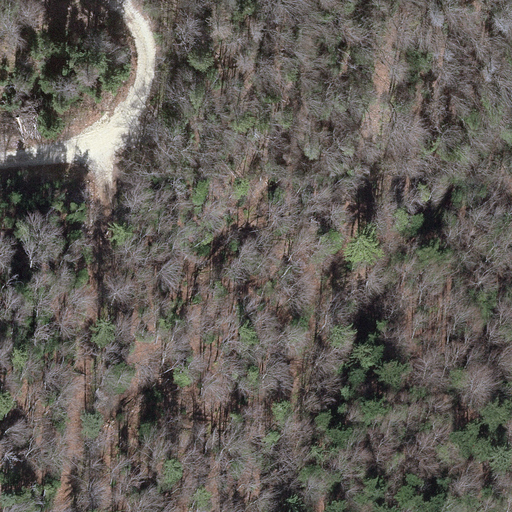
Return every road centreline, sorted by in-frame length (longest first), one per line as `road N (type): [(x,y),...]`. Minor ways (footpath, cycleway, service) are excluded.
road 1 (track): [(100,137),(105,241),(61,511)]
road 2 (track): [(0,159),(100,137),(135,111),(148,61),(144,35),(121,0)]
road 3 (track): [(407,0),(376,104),(355,219)]
